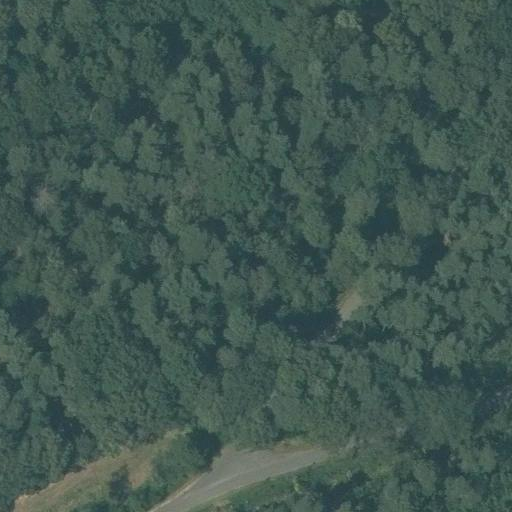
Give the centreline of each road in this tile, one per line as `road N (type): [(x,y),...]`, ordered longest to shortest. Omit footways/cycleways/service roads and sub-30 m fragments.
road 1 (track): [(0,103),(511,21)]
road 2 (unclassified): [(232,474),(511,105)]
road 3 (unclassified): [(511,394),(232,474)]
road 4 (track): [(168,431),(9,252),(0,207)]
